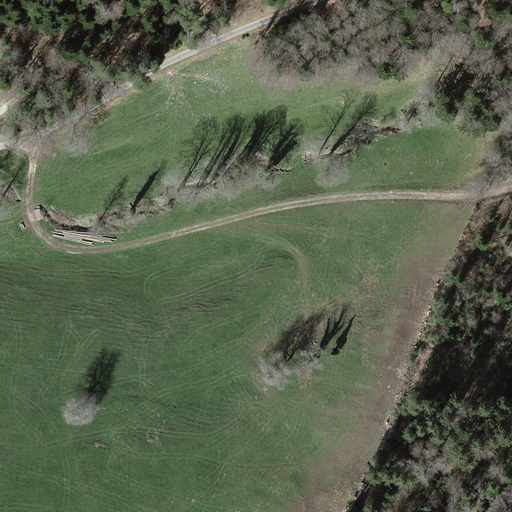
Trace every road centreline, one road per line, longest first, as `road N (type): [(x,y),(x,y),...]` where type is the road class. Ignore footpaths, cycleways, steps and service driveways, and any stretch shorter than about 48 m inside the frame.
road 1 (track): [(511,184),(458,196),(330,200),(87,250),(40,236),(30,218),(39,136)]
road 2 (track): [(316,0),(187,53),(39,136),(0,145)]
